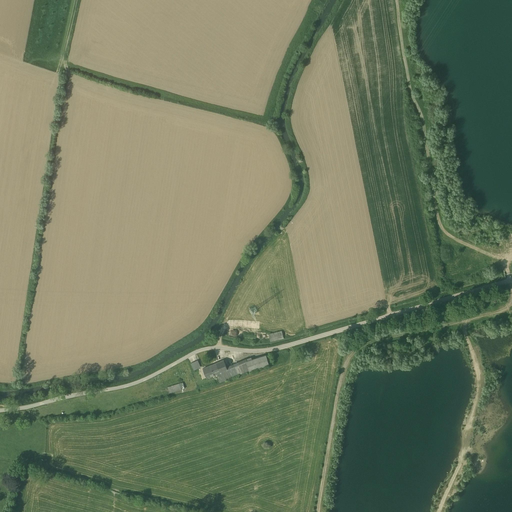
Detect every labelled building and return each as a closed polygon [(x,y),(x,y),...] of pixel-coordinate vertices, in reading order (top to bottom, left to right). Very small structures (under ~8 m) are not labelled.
[(282,332),(269,335),(271,341),(283,338),(282,332)] [(266,355),(251,360),(254,369),(269,364),(266,355)] [(198,360),(191,363),(194,370),(201,367),(198,360)] [(246,360),(226,368),(227,370),(222,372),(217,374),(218,377),(220,381),(250,369),(246,360)] [(226,368),(223,360),(218,362),(222,372),(227,370),(226,368)] [(222,372),(218,362),(213,364),(217,374),(222,372)] [(217,374),(213,364),(203,368),(207,378),(214,375),(217,374)] [(183,383),(167,387),(169,393),(185,389),(183,383)]
